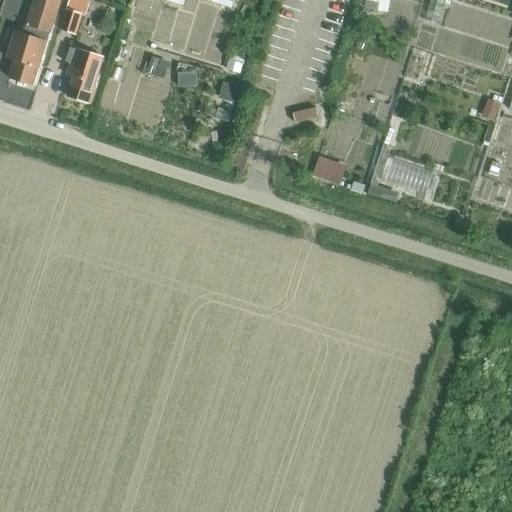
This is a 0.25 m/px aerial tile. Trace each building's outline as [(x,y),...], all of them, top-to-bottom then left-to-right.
[(34,0),(26,26),(50,33),(60,0),(34,0)] [(76,35),(83,15),(85,15),(90,0),(69,0),(67,9),(65,9),(59,30),(76,35)] [(238,0),(212,0),(211,3),(236,9),(238,0)] [(387,11),(389,0),(367,0),(366,7),(387,11)] [(7,58),(15,60),(9,78),(32,85),(46,42),(15,32),(7,58)] [(103,58),(75,49),(70,47),(66,62),(70,63),(66,74),(73,76),(67,96),(88,103),(103,58)]
